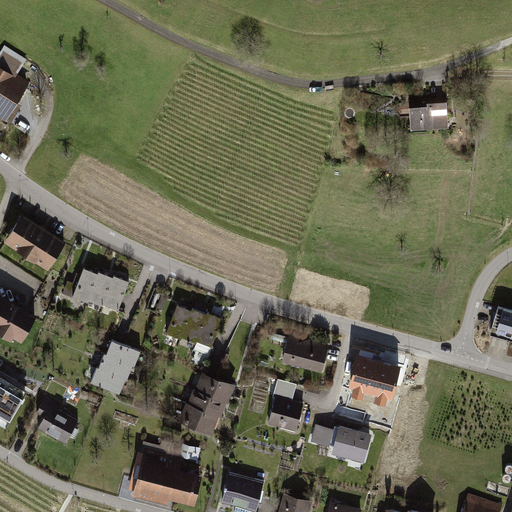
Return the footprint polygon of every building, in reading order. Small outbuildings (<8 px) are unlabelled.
[(0,113),(6,117),(28,80),(0,62),(0,113)] [(411,115),(411,124),(449,122),(446,84),(426,85),(427,101),(399,102),(400,116),(411,115)] [(22,215),(6,239),(48,266),(64,241),(22,215)] [(84,268),(73,295),(88,301),(88,298),(98,274),(84,268)] [(98,274),(88,298),(103,304),(103,302),(113,277),(99,271),(98,274)] [(113,277),(103,302),(118,308),(129,280),(114,275),(113,277)] [(35,315),(1,296),(0,296),(0,327),(21,339),(35,315)] [(178,305),(167,332),(181,338),(182,335),(192,311),(178,305)] [(511,334),(511,310),(499,306),(492,329),(511,334)] [(192,311),(182,335),(196,341),(197,339),(207,314),(193,308),(192,311)] [(207,314),(197,339),(211,345),(222,318),(208,312),(207,314)] [(134,364),(139,349),(112,339),(106,354),(131,363),(134,364)] [(290,340),(285,360),(322,369),(327,349),(313,345),(311,342),(304,344),(290,340)] [(126,377),(131,363),(106,354),(104,353),(99,367),(124,376),(126,377)] [(400,367),(358,356),(351,384),(393,395),(400,367)] [(119,391),(124,376),(99,367),(96,366),(91,381),(119,391)] [(226,400),(231,386),(204,376),(199,390),(223,399),(226,400)] [(0,378),(0,422),(6,426),(25,394),(0,378)] [(218,413),(223,399),(199,390),(196,389),(191,403),(216,413),(218,413)] [(303,403),(277,396),(270,422),(296,430),(303,403)] [(45,416),(40,426),(66,440),(78,419),(59,409),(61,405),(46,397),(38,412),(45,416)] [(211,427),(216,413),(191,403),(189,402),(183,417),(211,427)] [(370,435),(341,427),(340,430),(317,424),(313,441),(335,447),(334,452),(363,459),(370,435)] [(200,458),(201,447),(185,445),(184,457),(200,458)] [(147,452),(138,488),(193,502),(200,476),(177,471),(180,460),(147,452)] [(230,472),(222,500),(255,509),(263,481),(230,472)] [(285,494),(280,511),(307,511),(311,501),(285,494)] [(469,494),(465,506),(478,509),(476,511),(499,511),(502,504),(469,494)] [(331,502),(328,511),(360,511),(361,509),(331,502)]
